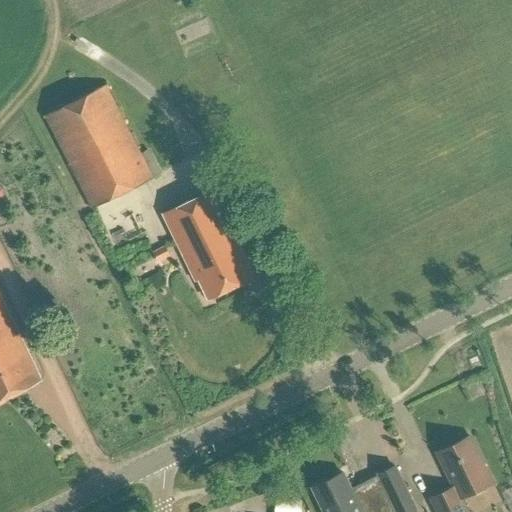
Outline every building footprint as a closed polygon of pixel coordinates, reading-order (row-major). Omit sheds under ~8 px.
[(106,84),(45,115),(92,208),(153,177),(106,84)] [(162,214),(195,280),(198,279),(208,299),(255,275),(213,189),(162,214)] [(0,400),(41,380),(0,294),(0,400)] [(453,487),(431,498),(437,511),(467,511),(460,498),(492,482),(470,436),(436,452),(453,487)] [(408,511),(416,509),(395,466),(378,474),(379,476),(352,490),(343,472),(312,487),(323,511),(408,511)]
